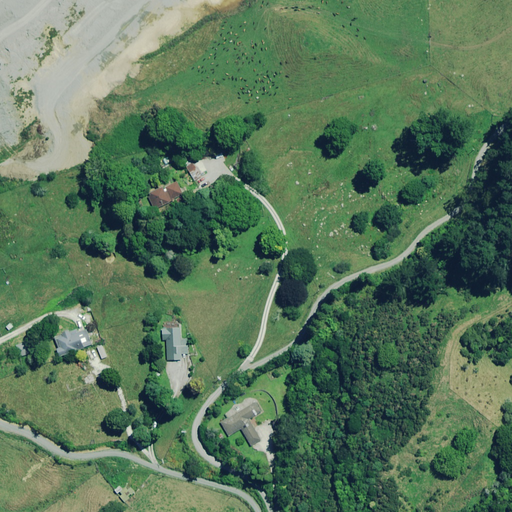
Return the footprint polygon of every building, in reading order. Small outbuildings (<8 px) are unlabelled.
[(182,194),(177,182),(163,188),(147,195),(154,209),(171,201),(171,200),(182,194)] [(181,339),(180,328),(162,328),(163,340),(166,340),(167,360),(182,360),(181,354),(188,354),(187,339),(181,339)] [(93,345),(87,329),(79,332),(77,329),(70,332),(70,331),(63,333),(63,335),(54,338),(58,348),(57,348),(60,357),(93,345)] [(29,354),(25,342),(16,345),(20,357),(29,354)] [(107,356),(103,345),(97,347),(102,359),(107,356)] [(81,374),(79,369),(63,374),(69,391),(95,382),(92,371),(81,374)] [(288,396),(286,385),(275,387),(278,398),(288,396)] [(252,404),(248,399),(233,408),(236,414),(221,423),(229,436),(241,429),(251,446),(262,440),(250,420),(262,412),(256,402),(252,404)] [(100,422),(94,422),(94,434),(105,434),(105,427),(100,427),(100,422)]
